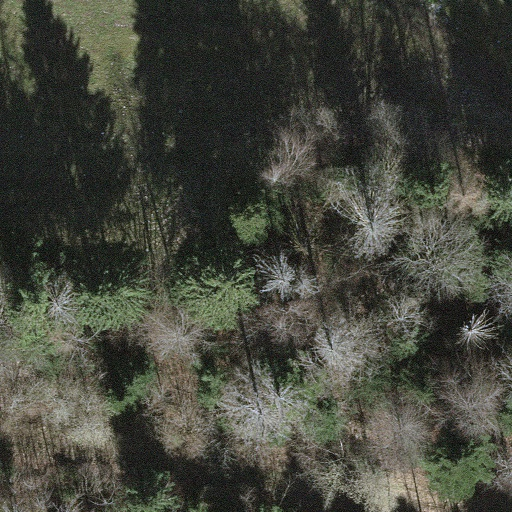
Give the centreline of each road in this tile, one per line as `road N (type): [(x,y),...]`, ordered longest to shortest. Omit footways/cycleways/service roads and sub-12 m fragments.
road 1 (track): [(0,451),(107,460),(417,511)]
road 2 (track): [(403,0),(511,118)]
